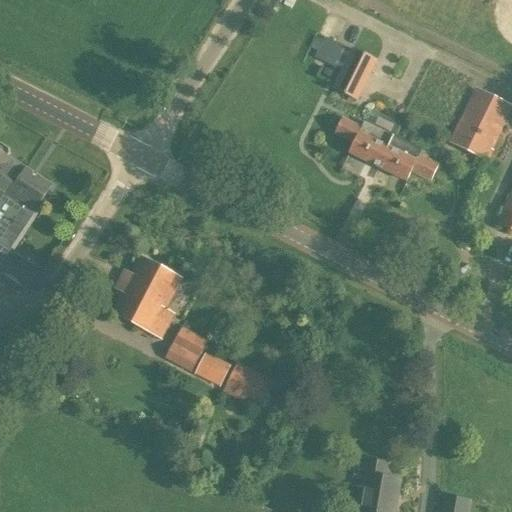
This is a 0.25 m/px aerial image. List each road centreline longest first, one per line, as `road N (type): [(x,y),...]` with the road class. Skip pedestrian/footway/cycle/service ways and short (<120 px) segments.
road 1 (secondary): [(144,156),(511,346)]
road 2 (tertiary): [(0,375),(144,156)]
road 3 (tertiary): [(144,156),(246,0)]
road 4 (secondary): [(0,84),(144,156)]
